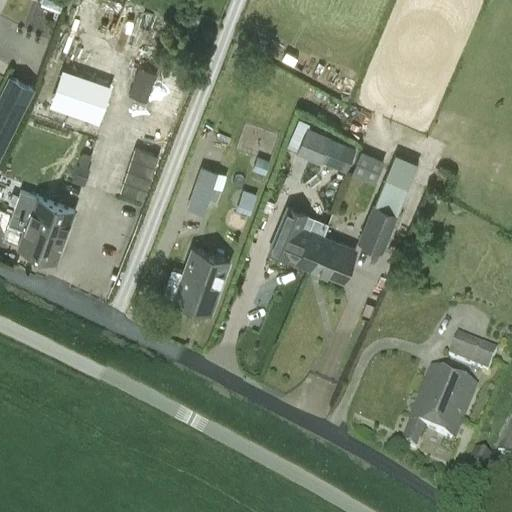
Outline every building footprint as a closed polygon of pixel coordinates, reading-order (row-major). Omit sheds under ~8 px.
[(40,0),(40,2),(60,9),(63,0),(40,0)] [(157,73),(139,66),(128,94),(146,101),(157,73)] [(166,67),(150,110),(173,119),(189,76),(166,67)] [(0,94),(0,158),(33,92),(8,78),(0,94)] [(296,124),(304,127),(306,120),(298,117),(296,124)] [(306,127),(295,153),(318,163),(329,136),(306,127)] [(320,160),(347,171),(356,148),(329,137),(320,160)] [(353,173),(374,182),(383,159),(362,150),(353,173)] [(89,169),(86,168),(78,165),(77,165),(71,181),(83,185),(89,169)] [(201,166),(187,208),(205,214),(210,199),(218,202),(227,175),(201,166)] [(374,202),(358,242),(383,252),(399,213),(398,213),(409,187),(385,178),(375,203),(374,202)] [(36,194),(20,189),(13,209),(66,230),(74,208),(36,195),(36,194)] [(242,190),(237,203),(251,207),(255,194),(242,190)] [(298,260),(296,263),(309,269),(323,235),(310,230),(309,232),(302,230),(309,213),(287,204),(267,251),(270,253),(269,257),(285,264),(286,259),(289,261),(291,257),(298,260)] [(8,222),(24,228),(18,245),(56,259),(66,230),(13,209),(8,222)] [(342,280),(355,249),(323,235),(309,269),(310,269),(310,267),(342,280)] [(192,246),(173,300),(210,313),(230,259),(192,246)] [(497,352),(458,336),(449,358),(488,374),(497,352)] [(416,449),(425,428),(453,439),(474,386),(431,369),(409,421),(407,421),(398,442),(416,449)] [(511,420),(497,452),(511,459),(511,420)] [(465,471),(480,478),(490,456),(475,449),(465,471)]
